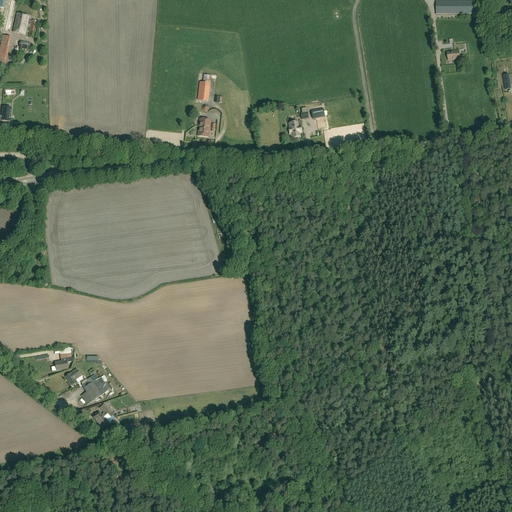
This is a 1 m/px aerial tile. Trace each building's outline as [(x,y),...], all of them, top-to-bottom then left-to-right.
[(8,0),(2,30),(9,32),(16,0),(0,0),(0,7),(5,9),(6,0),(8,0)] [(436,2),(436,14),(476,14),(476,2),(436,2)] [(17,13),(15,23),(12,33),(25,35),(29,16),(17,13)] [(38,23),(31,21),(28,36),(35,38),(38,23)] [(4,36),(1,51),(0,53),(0,66),(4,68),(4,65),(6,65),(11,38),(4,36)] [(21,42),(19,48),(19,49),(29,50),(31,43),(21,42)] [(447,54),(448,61),(460,60),(459,51),(454,52),(454,53),(447,54)] [(10,109),(3,108),(2,114),(0,113),(0,117),(2,117),(2,118),(9,119),(10,109)] [(311,111),(313,119),(324,117),(323,109),(311,111)] [(209,138),(210,129),(211,120),(200,119),(198,136),(209,138)] [(300,136),(300,132),(302,132),(302,131),(301,132),(300,130),(302,130),(301,125),(298,126),(298,122),(296,122),(290,123),(291,123),(289,124),(290,128),(291,128),(292,133),(291,133),(292,138),(293,137),(293,138),(299,137),(299,136),(300,136)] [(68,369),(67,363),(75,361),(75,358),(66,359),(67,360),(55,363),(57,371),(68,369)] [(77,370),(66,377),(72,386),(77,383),(75,380),(81,376),(77,370)] [(110,390),(104,382),(101,377),(93,383),(84,389),(86,393),(81,396),(87,405),(110,390)] [(98,423),(110,412),(108,410),(113,409),(111,407),(106,407),(104,404),(100,408),(104,413),(103,413),(104,414),(102,415),(99,412),(93,417),(98,423)] [(111,419),(110,418),(113,415),(110,412),(98,423),(104,429),(111,423),(109,421),(111,419)] [(144,428),(140,428),(132,428),(132,429),(129,429),(129,436),(130,436),(130,437),(141,437),(145,436),(144,428)]
